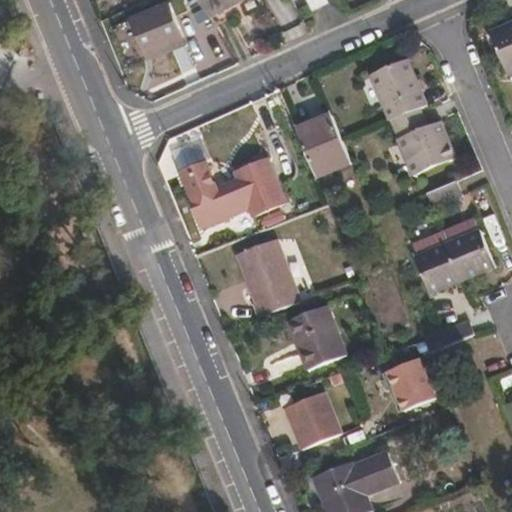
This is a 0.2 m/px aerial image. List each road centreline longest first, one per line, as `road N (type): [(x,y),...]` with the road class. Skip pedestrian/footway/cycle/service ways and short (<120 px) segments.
road 1 (residential): [(115,140),(271,511)]
road 2 (residential): [(115,140),(418,8)]
road 3 (residential): [(434,1),(511,183)]
road 4 (residential): [(53,0),(115,140)]
